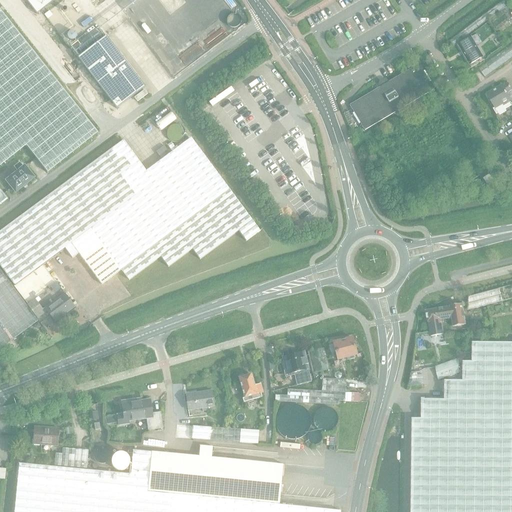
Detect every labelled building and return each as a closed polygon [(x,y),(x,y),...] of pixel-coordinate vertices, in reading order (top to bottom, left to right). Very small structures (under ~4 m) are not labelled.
[(25,0),(26,1),(29,5),(36,14),(55,0),(25,0)] [(507,5),(503,1),(451,40),(455,45),(507,5)] [(0,204),(5,201),(7,199),(0,190),(0,166),(8,160),(26,146),(33,155),(47,173),(58,165),(98,133),(77,107),(0,9),(0,204)] [(476,46),(482,43),(477,35),(472,38),(476,46)] [(106,37),(78,58),(116,109),(145,87),(106,37)] [(472,38),(459,46),(470,66),(483,58),(476,46),(472,38)] [(511,59),(511,43),(478,67),(486,78),(511,59)] [(433,90),(429,82),(430,81),(425,72),(423,73),(419,66),(387,84),(385,82),(381,85),(382,87),(350,106),(354,114),(353,115),(359,124),(360,123),(364,130),(395,112),(396,115),(404,110),(403,108),(433,90)] [(505,109),(504,107),(510,103),(508,101),(511,100),(507,94),(511,90),(511,89),(508,83),(503,87),(503,86),(487,96),(495,109),(498,113),(505,109)] [(123,141),(0,231),(0,265),(15,285),(71,244),(83,259),(102,245),(121,270),(129,280),(160,257),(168,267),(192,249),(200,259),(238,231),(246,241),(259,231),(229,190),(191,138),(146,172),(123,141)] [(19,163),(13,167),(17,172),(5,181),(14,193),(22,187),(26,184),(26,183),(33,178),(24,166),(23,167),(21,165),(19,163)] [(495,182),(490,174),(483,179),(488,186),(495,182)] [(101,285),(121,270),(102,245),(83,259),(101,285)] [(0,348),(38,321),(36,319),(26,305),(0,269),(0,348)] [(25,292),(27,284),(20,283),(18,290),(25,292)] [(468,309),(511,299),(511,285),(468,297),(468,309)] [(36,319),(47,311),(54,321),(74,307),(64,294),(45,309),(44,308),(42,309),(35,299),(26,305),(36,319)] [(466,325),(463,305),(441,309),(443,321),(452,319),(453,327),(466,325)] [(441,309),(436,310),(426,312),(428,322),(429,322),(431,337),(444,335),(441,321),(443,321),(441,309)] [(356,355),(352,338),(333,343),(337,360),(356,355)] [(511,511),(511,344),(473,344),(473,364),(464,363),(463,383),(445,382),(445,402),(422,401),(422,421),(413,420),(411,511),(511,511)] [(325,348),(309,351),(314,373),(330,370),(325,348)] [(294,355),(292,353),(290,352),(288,352),(286,353),(284,355),(284,357),(283,358),(286,371),(285,371),(286,377),(294,375),(297,386),(311,383),(304,353),(294,355)] [(437,367),(439,380),(459,373),(458,359),(437,367)] [(245,376),(244,375),(242,375),(240,376),(239,378),(244,399),(242,399),(243,402),(262,398),(261,394),(262,393),(260,384),(254,385),(251,375),(245,376)] [(275,395),(275,401),(339,405),(339,401),(340,401),(345,401),(345,393),(345,392),(346,380),(322,378),(322,391),(288,389),(287,396),(275,395)] [(207,407),(214,406),(212,392),(186,395),(188,410),(202,408),(202,412),(208,411),(207,407)] [(345,401),(345,402),(360,402),(360,394),(345,393),(345,401)] [(123,414),(117,415),(118,426),(129,424),(128,421),(146,419),(148,431),(163,429),(160,412),(151,414),(149,400),(139,402),(138,400),(124,402),(122,404),(123,414)] [(177,425),(176,438),(258,444),(259,431),(231,429),(177,425)] [(57,446),(58,429),(34,427),(33,444),(57,446)] [(19,462),(17,479),(279,505),(283,465),(211,458),(212,447),(199,446),(198,456),(133,450),(130,474),(19,462)] [(56,454),(54,466),(87,469),(88,451),(63,448),(62,454),(56,454)] [(131,461),(130,456),(128,453),(124,450),(120,450),(117,450),(113,452),(110,456),(109,460),(109,465),(111,468),(114,470),(119,472),(123,471),(127,469),(130,465),(131,461)] [(339,511),(340,511),(279,505),(17,479),(13,511),(339,511)]
